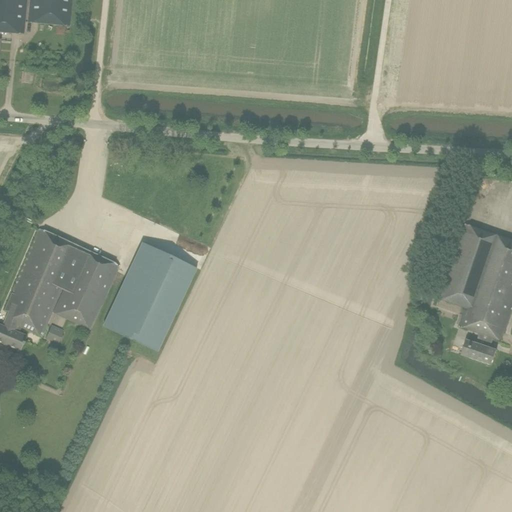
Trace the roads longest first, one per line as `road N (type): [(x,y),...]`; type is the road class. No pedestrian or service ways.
road 1 (tertiary): [(511,157),(0,116)]
road 2 (track): [(366,150),(387,0)]
road 3 (track): [(92,124),(105,0)]
